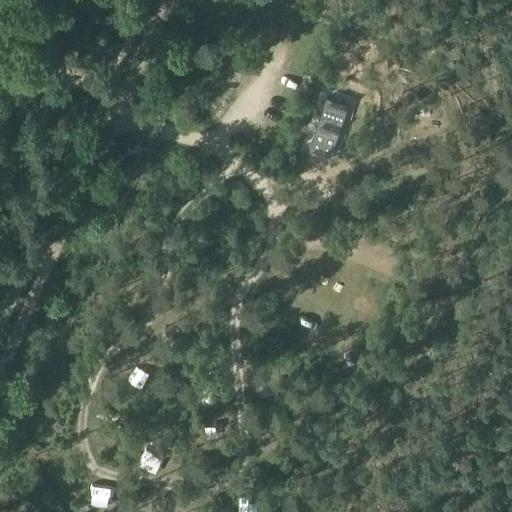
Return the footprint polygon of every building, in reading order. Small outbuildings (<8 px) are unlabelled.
[(333,111),(309,150),(329,162),(352,123),(333,111)] [(214,229),(209,246),(226,251),(231,234),(214,229)] [(362,254),(362,267),(377,267),(378,255),(362,254)] [(126,289),(133,275),(123,270),(117,284),(126,289)] [(159,436),(139,436),(139,451),(159,450),(159,436)]
